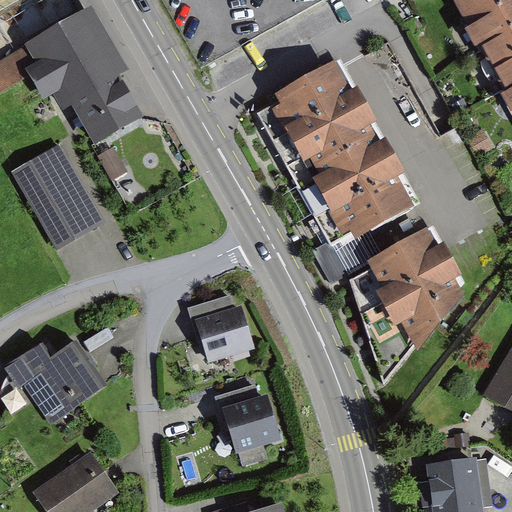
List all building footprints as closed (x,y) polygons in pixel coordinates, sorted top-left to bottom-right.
[(511,0),(454,0),(453,1),(511,107),(511,0)] [(148,120),(90,16),(0,66),(0,99),(31,82),(43,102),(63,91),(96,149),(148,120)] [(349,92),(333,62),(272,95),(277,105),(261,113),(275,140),(289,132),(328,206),(321,209),(336,238),(352,229),(356,237),(413,207),(397,177),(406,172),(387,136),(375,143),(365,124),(372,120),(355,88),(349,92)] [(58,255),(106,227),(62,149),(13,176),(58,255)] [(117,151),(98,161),(110,182),(129,171),(117,151)] [(427,225),(367,259),(382,285),(376,289),(395,323),(401,319),(418,349),(463,293),(454,276),(463,271),(445,238),(437,243),(427,225)] [(231,358),(256,351),(242,305),(230,309),(227,298),(190,309),(200,341),(186,345),(198,386),(236,374),(231,358)] [(55,424),(105,388),(74,345),(52,361),(43,348),(15,368),(55,424)] [(511,352),(484,399),(511,415),(511,352)] [(281,440),(268,391),(256,395),(254,387),(221,396),(229,427),(240,468),(268,461),(264,444),(281,440)] [(95,511),(120,496),(91,454),(33,493),(46,511),(95,511)] [(487,511),(480,454),(433,461),(435,477),(422,478),(426,511),(487,511)] [(286,511),(284,505),(256,511),(253,511),(250,501),(207,511),(206,511),(286,511)]
